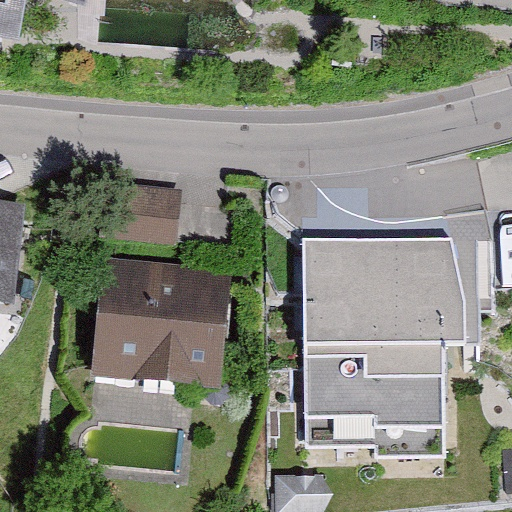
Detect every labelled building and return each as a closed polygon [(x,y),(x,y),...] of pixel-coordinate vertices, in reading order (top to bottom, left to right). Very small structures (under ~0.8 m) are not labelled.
[(0,0),(0,49),(8,50),(15,0),(44,0),(89,7),(89,0),(0,0)] [(184,198),(110,188),(104,239),(178,248),(184,198)] [(25,212),(0,209),(0,309),(15,311),(25,212)] [(459,240),(300,245),(306,455),(378,453),(379,465),(445,463),(441,353),(463,353),(459,240)] [(223,287),(99,271),(84,380),(208,396),(223,287)] [(323,511),(323,476),(275,478),(275,511),(323,511)]
